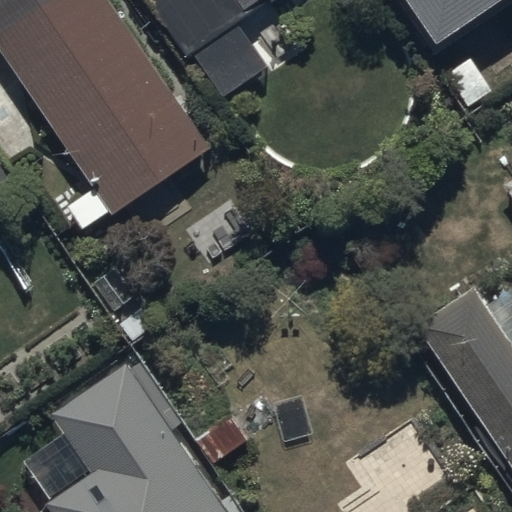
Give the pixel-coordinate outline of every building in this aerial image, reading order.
[(0,0),(0,47),(110,208),(210,139),(114,0),(0,0)] [(231,14),(245,5),(252,0),(151,0),(184,47),(218,96),(265,64),(231,14)] [(400,0),(436,51),(510,0),(400,0)] [(0,160),(0,188),(13,180),(0,160)] [(511,172),(499,181),(511,200),(511,172)] [(511,338),(473,282),(414,322),(473,409),(506,457),(511,465),(511,338)] [(227,511),(125,362),(50,413),(91,472),(45,503),(51,511),(227,511)]
